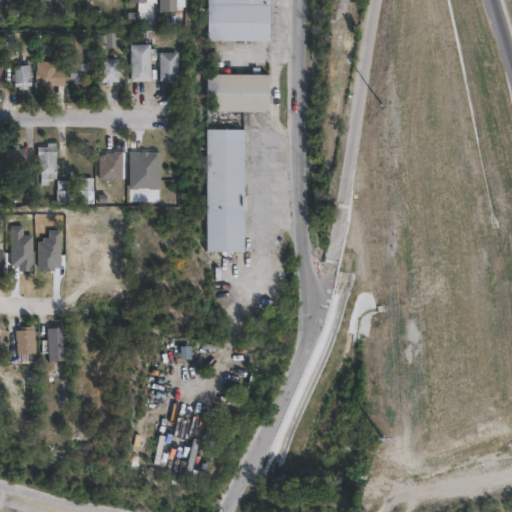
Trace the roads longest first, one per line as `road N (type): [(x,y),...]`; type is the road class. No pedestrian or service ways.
road 1 (residential): [(226,511),(313,322),(378,0)]
road 2 (residential): [(307,341),(304,0)]
road 3 (residential): [(0,116),(142,120)]
